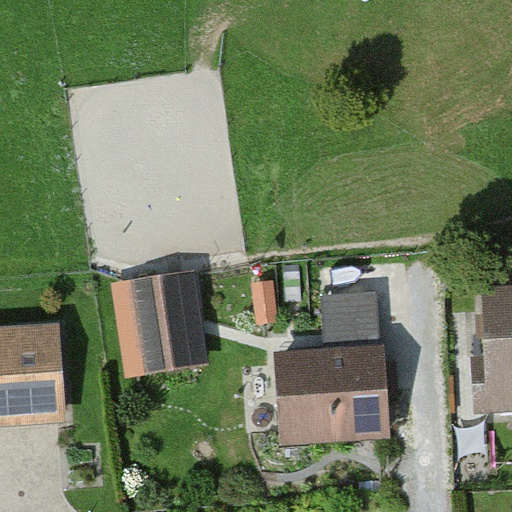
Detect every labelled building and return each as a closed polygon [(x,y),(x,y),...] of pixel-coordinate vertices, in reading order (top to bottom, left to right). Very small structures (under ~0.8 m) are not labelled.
[(218,360),(206,265),(145,273),(157,367),(218,360)] [(511,287),(492,288),(493,388),(511,388),(511,287)] [(329,292),(330,341),(384,341),(384,291),(329,292)] [(66,321),(0,322),(0,409),(69,407),(66,321)] [(405,350),(286,352),(288,437),(407,434),(405,350)]
